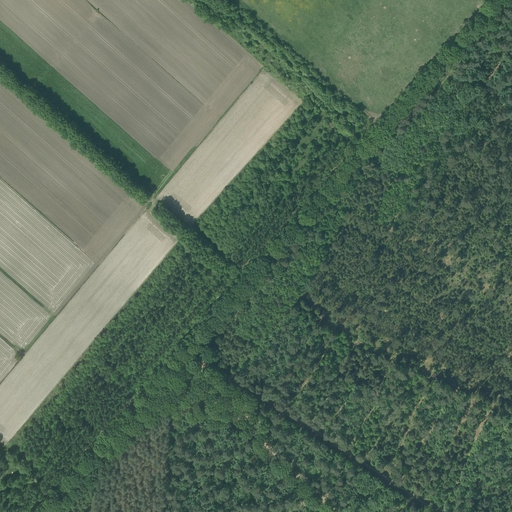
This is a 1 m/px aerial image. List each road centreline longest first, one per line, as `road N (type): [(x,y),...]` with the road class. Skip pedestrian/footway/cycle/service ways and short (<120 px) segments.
road 1 (unknown): [(195,350),(504,0)]
road 2 (track): [(497,0),(189,347)]
road 3 (track): [(447,511),(195,350)]
road 4 (track): [(189,347),(43,511)]
